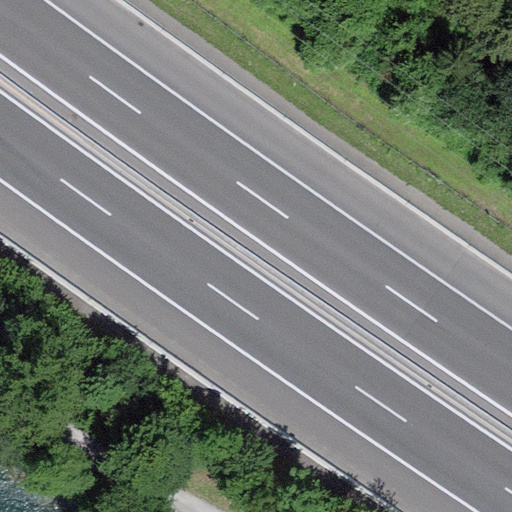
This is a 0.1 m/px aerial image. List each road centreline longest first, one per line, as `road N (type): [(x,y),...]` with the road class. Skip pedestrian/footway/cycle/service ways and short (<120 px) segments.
road 1 (motorway): [(511,372),(0,11)]
road 2 (motorway): [(0,135),(511,492)]
